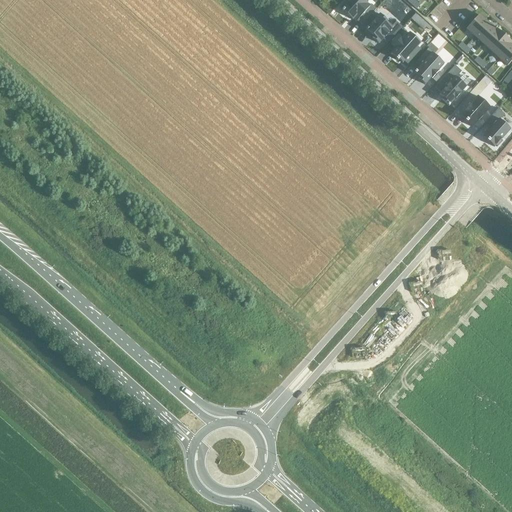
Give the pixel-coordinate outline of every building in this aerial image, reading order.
[(371,4),(369,6),(366,4),(367,3),(363,0),(349,0),(349,1),(347,0),(340,8),(342,11),(343,12),(352,20),(353,19),(356,22),(357,21),(361,25),(376,9),(371,4)] [(487,22),(479,15),(466,29),(474,37),(487,22)] [(383,18),(369,33),(378,41),(392,26),(383,18)] [(494,29),(487,22),(474,37),(482,44),(496,29),(495,28),(494,29)] [(504,36),(496,29),(482,44),(491,51),(504,36)] [(396,48),(390,54),(396,59),(397,61),(399,60),(402,63),(404,61),(405,60),(409,63),(421,50),(417,46),(421,43),(409,33),(402,41),(400,39),(393,46),(396,48)] [(511,43),(504,36),(491,51),(499,58),(511,43)] [(511,60),(511,43),(499,58),(507,66),(511,60)] [(419,67),(414,73),(419,77),(418,78),(425,85),(431,78),(432,79),(438,72),(437,71),(444,64),(432,54),(433,53),(428,48),(415,63),(419,67)] [(447,74),(435,87),(441,93),(439,95),(443,98),(441,100),(449,106),(454,100),(461,93),(460,93),(466,87),(455,77),(452,79),(447,74)] [(475,100),(461,115),(470,123),(484,108),(475,100)] [(491,128),(483,137),(487,140),(487,141),(488,142),(489,142),(494,147),(495,146),(497,147),(502,141),(501,140),(510,129),(500,120),(504,114),(498,109),(485,123),(491,128)]
